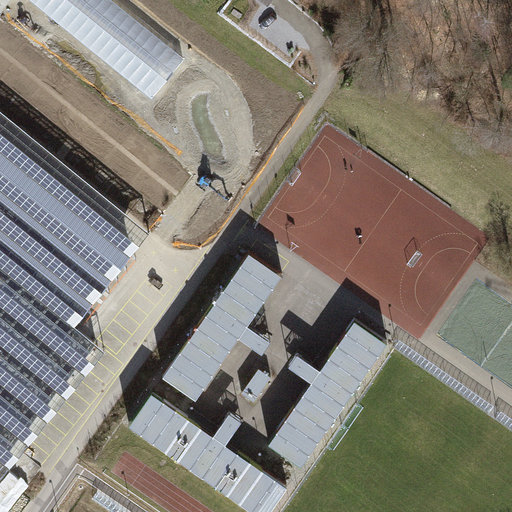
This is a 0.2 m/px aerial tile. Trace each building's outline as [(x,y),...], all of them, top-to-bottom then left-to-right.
[(0,20),(0,88),(160,220),(194,179),(0,20)] [(0,471),(105,342),(80,322),(146,241),(0,123),(0,471)] [(281,277),(248,254),(163,380),(196,402),(281,277)] [(388,345),(355,323),(270,448),(303,470),(388,345)] [(153,395),(131,428),(250,511),(271,511),(288,490),(153,395)]
